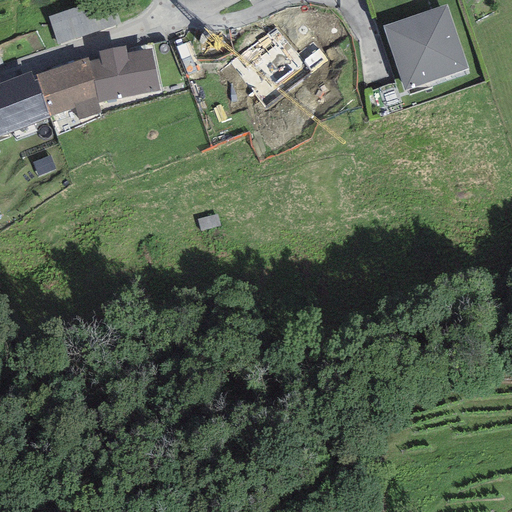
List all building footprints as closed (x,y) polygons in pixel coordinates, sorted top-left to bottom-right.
[(59,47),(123,30),(116,3),(52,20),(59,47)] [(446,6),(382,26),(404,90),(468,69),(446,6)] [(266,108),(312,73),(276,27),(230,63),(266,108)] [(89,62),(98,103),(159,91),(151,49),(127,53),(126,46),(98,52),(100,59),(89,62)] [(89,62),(88,57),(36,75),(38,79),(49,117),(75,108),(79,119),(101,113),(98,103),(89,62)] [(0,83),(0,136),(49,117),(38,79),(34,81),(31,72),(0,83)] [(55,169),(50,156),(33,164),(38,176),(55,169)]
